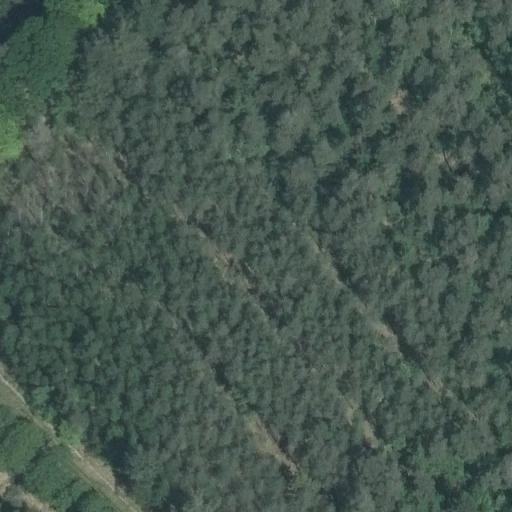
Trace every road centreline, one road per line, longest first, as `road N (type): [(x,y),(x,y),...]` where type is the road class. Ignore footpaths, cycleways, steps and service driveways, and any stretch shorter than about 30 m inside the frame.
road 1 (track): [(121,0),(0,170)]
road 2 (track): [(106,511),(0,403)]
